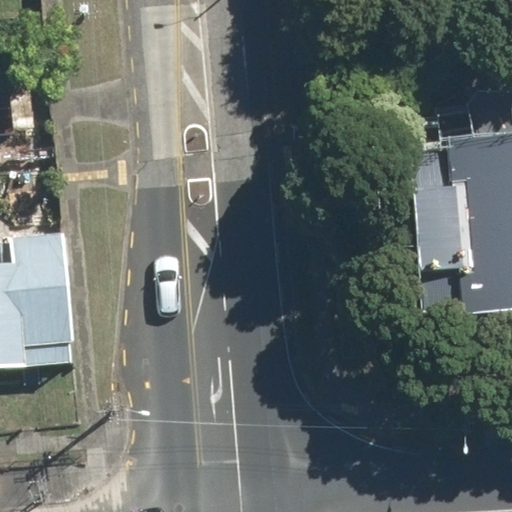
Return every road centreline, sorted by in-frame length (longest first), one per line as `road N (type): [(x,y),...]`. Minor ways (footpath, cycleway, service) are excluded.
road 1 (tertiary): [(189,0),(195,351),(210,501)]
road 2 (secondary): [(210,501),(397,491),(433,511)]
